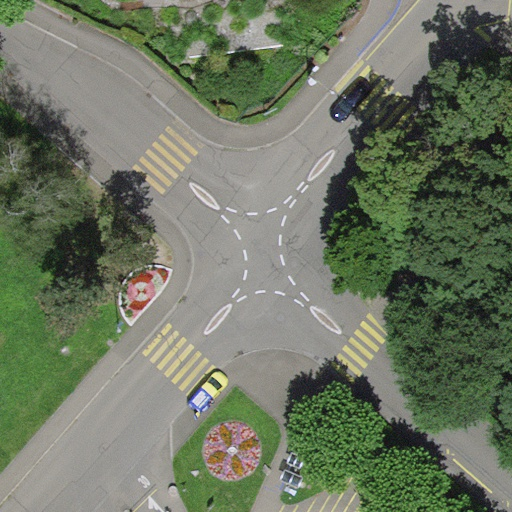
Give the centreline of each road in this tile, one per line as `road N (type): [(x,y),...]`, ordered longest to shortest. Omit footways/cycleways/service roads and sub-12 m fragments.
road 1 (residential): [(260,252),(168,162),(0,27)]
road 2 (residential): [(260,252),(221,311),(40,511)]
road 3 (residential): [(511,478),(260,252)]
road 4 (residential): [(471,0),(260,252)]
